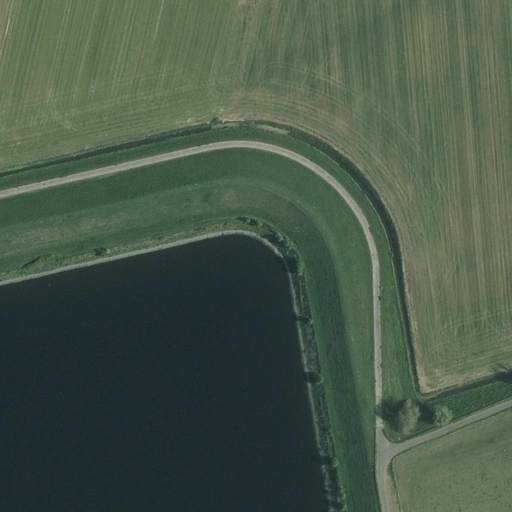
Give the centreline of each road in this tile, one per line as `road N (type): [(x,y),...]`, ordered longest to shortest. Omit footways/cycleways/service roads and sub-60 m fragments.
road 1 (unclassified): [(381,454),(374,232),(349,189),(320,164),(269,143),(236,142),(0,193)]
road 2 (unclassified): [(381,454),(511,404)]
